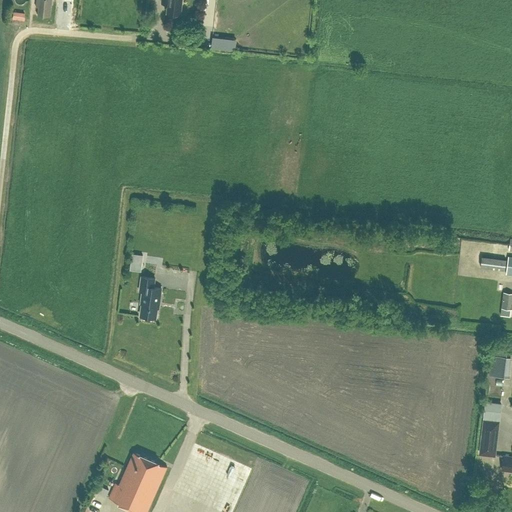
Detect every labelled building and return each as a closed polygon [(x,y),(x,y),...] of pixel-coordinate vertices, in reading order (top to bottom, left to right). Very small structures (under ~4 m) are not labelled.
[(49,16),(50,0),(36,0),(35,7),(38,7),(37,15),(49,16)] [(161,0),(161,2),(168,2),(167,12),(181,13),(182,0),(161,0)] [(221,37),(224,28),(218,26),(215,35),(221,37)] [(133,254),(130,269),(141,271),(143,255),(133,254)] [(505,270),(506,259),(482,256),(481,267),(505,270)] [(154,287),(155,278),(142,276),(139,291),(143,291),(141,304),(142,304),(141,315),(145,316),(144,318),(152,319),(152,317),(156,318),(158,303),(159,303),(161,288),(154,287)] [(511,292),(503,291),(501,307),(511,308),(511,292)] [(503,353),(487,353),(487,371),(503,372),(503,353)] [(480,453),(494,455),(498,422),(484,420),(480,453)] [(145,511),(146,511),(167,467),(134,452),(119,484),(116,482),(110,496),(145,511)] [(502,469),(511,470),(511,455),(504,455),(502,469)] [(99,488),(109,493),(112,486),(101,482),(99,488)]
